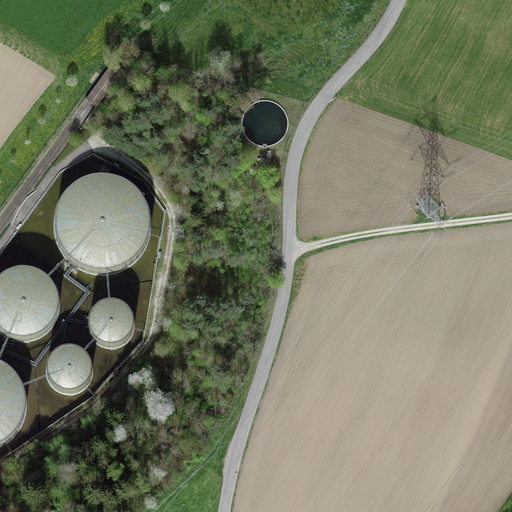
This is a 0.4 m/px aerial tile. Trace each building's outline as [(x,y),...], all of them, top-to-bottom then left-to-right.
[(66,251),(77,261),(91,267),(106,268),(120,264),(133,257),(143,244),(149,229),(149,212),(143,197),(132,184),(118,176),(102,173),(86,176),(72,185),(62,196),(56,210),(55,224),(58,239),(66,251)] [(0,326),(2,329),(12,335),(24,337),(36,335),(47,329),(54,321),(59,311),(60,300),(57,289),(52,280),(43,273),(33,268),(22,267),(12,270),(2,275),(0,277),(0,326)] [(94,334),(99,339),(105,342),(112,342),(119,340),(125,336),(130,330),(132,323),(132,315),(129,308),(124,302),(118,299),(110,297),(102,299),(96,303),(91,308),(89,315),(88,322),(90,329),(94,334)] [(54,381),(59,386),(66,388),(73,389),(79,387),(85,383),(90,377),(93,370),(93,362),(90,355),(85,349),(78,345),(71,344),(63,345),(56,349),(52,354),(49,361),(48,368),(50,375),(54,381)] [(0,445),(11,439),(21,426),(27,411),(27,394),(21,379),(10,367),(0,360),(0,445)]
